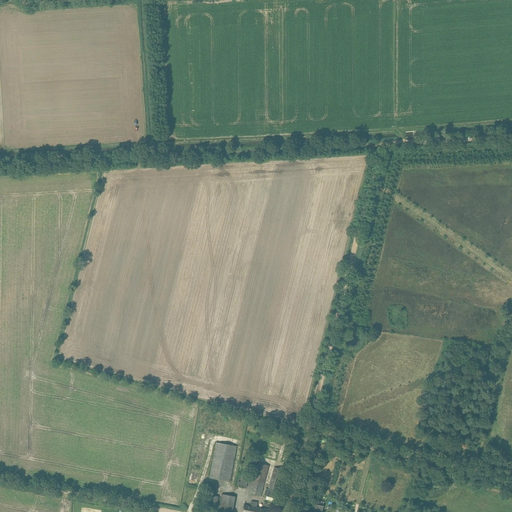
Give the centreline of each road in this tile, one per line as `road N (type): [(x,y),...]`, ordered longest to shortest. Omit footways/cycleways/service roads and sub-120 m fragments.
road 1 (track): [(141,0),(150,156),(381,143)]
road 2 (track): [(309,426),(370,183)]
road 3 (track): [(0,478),(171,511)]
road 4 (track): [(381,143),(511,134)]
